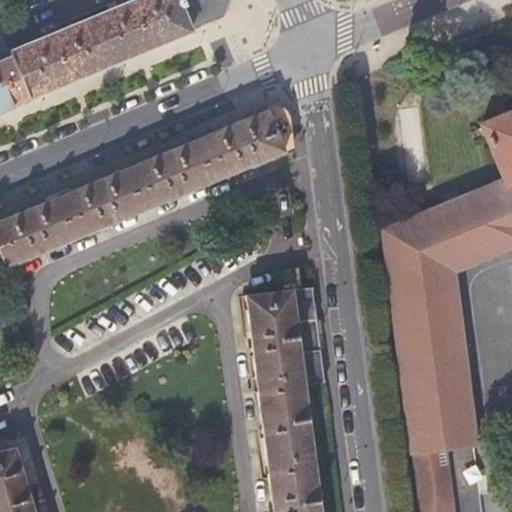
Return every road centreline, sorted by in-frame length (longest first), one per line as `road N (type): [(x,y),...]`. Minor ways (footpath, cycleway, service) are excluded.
road 1 (tertiary): [(370,511),(308,49)]
road 2 (secondary): [(0,180),(308,49)]
road 3 (residential): [(308,49),(428,0)]
